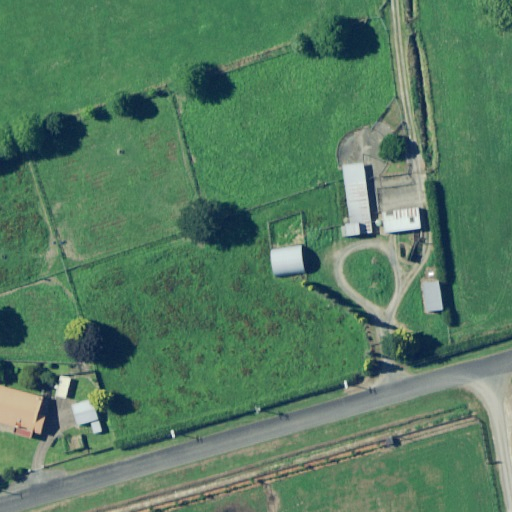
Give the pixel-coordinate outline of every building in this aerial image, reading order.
[(374,234),(366,164),(346,167),(352,224),(348,225),(350,237),(374,234)] [(423,229),(421,209),(385,213),(388,234),(423,229)] [(304,244),(274,250),(278,273),(309,267),(304,244)] [(446,311),(442,282),(425,284),(429,313),(446,311)] [(44,373),(27,369),(23,386),(41,390),(44,373)] [(73,379),(63,377),(58,397),(68,399),(73,379)] [(50,414),(42,412),(45,398),(0,386),(0,423),(22,429),(20,436),(35,439),(36,433),(44,435),(50,414)] [(80,427),(92,423),(93,423),(97,435),(105,433),(95,400),(74,406),(80,427)]
